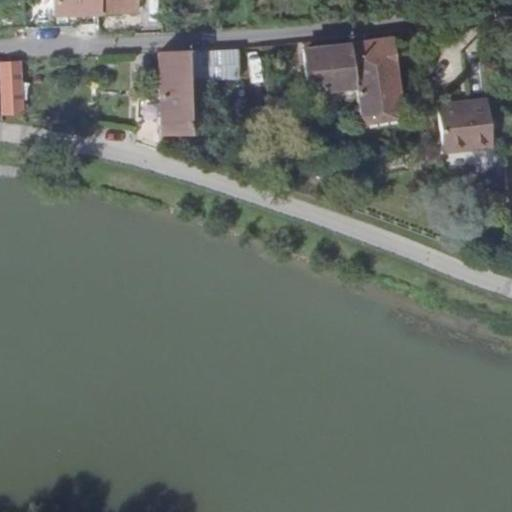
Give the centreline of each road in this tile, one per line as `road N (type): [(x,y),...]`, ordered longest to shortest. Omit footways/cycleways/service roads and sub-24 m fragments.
road 1 (unclassified): [(0,128),(111,145),(511,287)]
road 2 (residential): [(511,2),(386,24),(0,46)]
